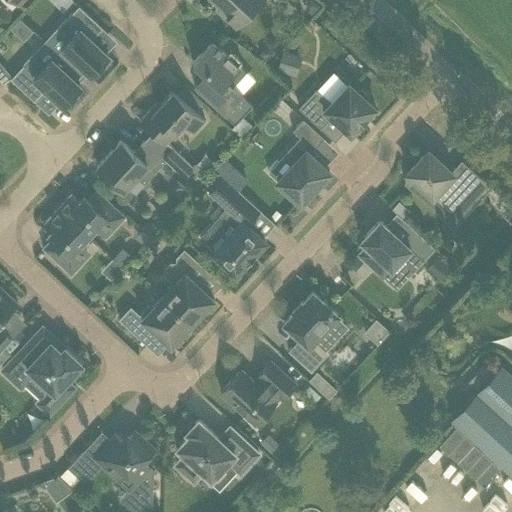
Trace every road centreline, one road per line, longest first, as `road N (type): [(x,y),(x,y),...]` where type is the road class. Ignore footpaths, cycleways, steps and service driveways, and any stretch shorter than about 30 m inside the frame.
road 1 (residential): [(453,82),(392,146),(377,181),(168,400),(130,373)]
road 2 (residential): [(53,167),(145,74),(152,44),(116,0)]
road 3 (residential): [(130,373),(0,246)]
road 4 (residential): [(130,373),(51,457),(0,475)]
road 5 (residential): [(453,82),(364,0)]
